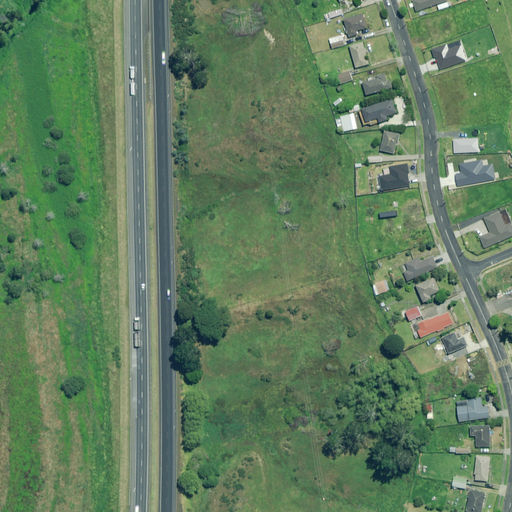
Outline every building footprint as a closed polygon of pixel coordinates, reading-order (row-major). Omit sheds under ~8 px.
[(413,0),(412,0),(416,11),(438,4),(439,10),(449,7),(447,0),(413,0)] [(342,9),(324,15),(326,21),(344,15),(342,9)] [(367,28),(363,14),(344,19),(349,37),(358,35),(357,31),(367,28)] [(345,45),(342,35),(329,39),(332,49),(345,45)] [(369,64),(362,41),(349,45),(355,68),(369,64)] [(352,80),(349,71),(337,75),(340,84),(352,80)] [(391,80),(387,81),(387,79),(385,74),(378,76),(378,78),(362,83),(365,95),(387,89),(393,87),(391,80)] [(365,123),(368,122),(378,118),(380,122),(388,120),(387,116),(397,113),(392,99),(361,109),(365,123)] [(360,110),(358,105),(348,109),(350,113),(360,110)] [(349,133),(356,132),(355,129),(357,129),(354,114),(341,117),(344,131),(349,130),(349,133)] [(398,135),(385,132),(380,151),(394,154),(398,135)] [(409,173),(408,165),(390,167),(391,175),(380,177),(382,190),(409,186),(408,174),(409,173)] [(511,226),(511,223),(505,210),(484,219),(490,233),(480,238),(484,248),(511,236),(511,226)] [(438,269),(433,257),(421,262),(419,258),(405,263),(408,271),(404,273),(407,281),(438,269)] [(440,291),(435,278),(416,286),(423,302),(432,298),(431,295),(440,291)] [(386,292),(383,281),(373,284),(376,295),(386,292)] [(406,322),(409,321),(421,316),(417,307),(407,311),(402,313),(406,322)] [(453,324),(448,312),(412,326),(414,332),(418,330),(420,337),(453,324)] [(457,341),(454,333),(442,339),(448,353),(466,345),(463,338),(457,341)] [(482,407),(481,398),(467,400),(467,401),(457,403),(456,403),(458,422),(488,418),(487,407),(482,407)] [(489,447),(489,426),(470,427),(470,436),(476,436),(476,447),(489,447)] [(433,445),(423,444),(422,452),(432,453),(433,445)] [(476,456),(474,475),(476,475),(475,480),(487,481),(490,457),(476,456)] [(467,478),(453,477),(452,487),(465,489),(467,478)] [(480,511),(485,494),(470,490),(465,511),(469,511),(480,511)]
